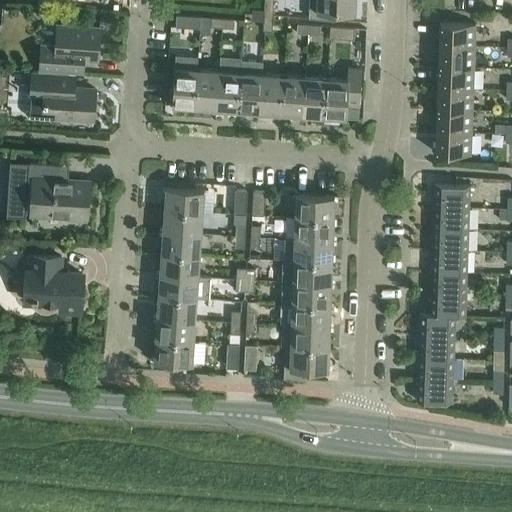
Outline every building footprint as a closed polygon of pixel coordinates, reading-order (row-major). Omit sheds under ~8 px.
[(264,0),(264,8),(273,9),(273,0),(264,0)] [(309,0),(309,18),(335,20),(336,12),(355,13),(355,0),(309,0)] [(264,8),(263,19),(273,20),(273,9),(264,8)] [(176,15),(176,26),(175,27),(200,29),(201,17),(176,15)] [(210,27),(222,28),(223,18),(211,17),(210,27)] [(223,18),(222,28),(233,28),(234,19),(223,18)] [(272,31),(273,20),(263,19),(263,31),(272,31)] [(440,23),(440,45),(475,46),(476,24),(440,23)] [(296,33),(308,34),(309,24),(297,24),(296,33)] [(309,24),(308,34),(320,35),(320,25),(309,24)] [(42,45),(40,70),(83,73),(84,59),(98,60),(100,29),(58,26),(56,46),(42,45)] [(354,40),(355,28),(330,26),(329,38),(354,40)] [(440,45),(439,67),(474,68),(475,46),(440,45)] [(175,67),(172,105),(195,106),(197,69),(198,57),(176,55),(175,67)] [(219,70),(216,108),(238,109),(242,60),(240,60),(240,72),(219,70)] [(242,60),(238,109),(260,111),(262,73),(262,61),(242,60)] [(326,78),(324,116),(346,117),(347,105),(359,106),(362,68),(348,67),(348,79),(326,78)] [(439,67),(438,88),(473,89),(474,68),(439,67)] [(197,69),(195,106),(216,108),(219,70),(197,69)] [(30,118),(43,119),(54,120),(55,117),(94,120),(96,89),(75,88),(76,74),(32,71),(29,94),(27,93),(26,114),(30,118)] [(262,73),(260,111),(281,112),(284,75),(262,73)] [(284,75),(281,112),(302,114),(305,76),(284,75)] [(305,76),(302,114),(324,116),(326,78),(305,76)] [(438,88),(437,110),(472,111),(473,89),(438,88)] [(437,110),(437,131),(472,133),(472,111),(437,110)] [(471,155),(472,133),(437,131),(436,153),(471,155)] [(27,198),(33,198),(32,215),(67,217),(67,220),(87,222),(90,182),(68,180),(69,166),(28,164),(10,161),(7,217),(26,218),(27,198)] [(435,184),(434,207),(469,208),(470,185),(435,184)] [(167,187),(165,209),(203,212),(205,189),(167,187)] [(234,214),(246,215),(247,190),(235,189),(234,214)] [(253,190),(252,215),(264,215),(265,191),(253,190)] [(296,194),(296,217),(334,218),(335,196),(296,194)] [(434,207),(433,228),(468,229),(469,208),(434,207)] [(165,209),(164,231),(201,233),(203,212),(165,209)] [(296,217),(295,239),(333,240),(334,218),(296,217)] [(236,224),(235,236),(245,237),(245,225),(236,224)] [(251,225),(251,237),(260,237),(261,226),(251,225)] [(433,228),(432,249),(468,251),(468,229),(433,228)] [(164,231),(162,252),(200,255),(201,233),(164,231)] [(235,247),(244,248),(245,237),(235,236),(235,247)] [(251,237),(250,248),(259,249),(260,237),(251,237)] [(285,238),(284,260),(332,261),(333,240),(295,239),(285,238)] [(432,249),(432,271),(467,273),(468,251),(432,249)] [(162,252),(161,274),(198,277),(200,255),(162,252)] [(27,281),(23,284),(22,292),(26,296),(25,299),(33,299),(33,300),(38,300),(40,300),(40,302),(61,303),(61,309),(81,311),(83,285),(81,285),(81,273),(61,272),(62,257),(31,255),(30,270),(27,270),(27,281)] [(282,260),(281,281),(331,283),(332,261),(284,260),(282,260)] [(237,268),(236,279),(245,280),(246,268),(237,268)] [(246,268),(245,280),(254,280),(255,269),(246,268)] [(432,271),(431,293),(466,294),(467,273),(432,271)] [(161,274),(159,295),(197,298),(209,299),(211,277),(198,277),(161,274)] [(235,291),(245,292),(245,280),(236,279),(235,291)] [(245,280),(245,292),(254,292),(254,280),(245,280)] [(293,303),(331,305),(331,283),(281,281),(281,303),(293,303)] [(431,293),(430,314),(455,316),(465,316),(466,294),(431,293)] [(159,295),(158,317),(195,320),(197,298),(159,295)] [(293,303),(292,325),(330,326),(331,305),(293,303)] [(231,311),(231,322),(231,323),(240,323),(241,311),(231,311)] [(247,312),(246,323),(255,324),(256,312),(247,312)] [(420,313),(419,335),(455,337),(455,316),(430,314),(420,313)] [(158,317),(156,339),(194,341),(195,320),(158,317)] [(239,335),(240,323),(231,323),(231,322),(230,334),(239,335)] [(246,323),(245,335),(255,335),(255,324),(246,323)] [(281,346),(291,347),(329,348),(330,326),(292,325),(282,324),(281,346)] [(494,327),(493,341),(504,341),(504,327),(494,327)] [(419,335),(419,357),(454,357),(455,337),(419,335)] [(192,364),(194,341),(156,339),(154,361),(192,364)] [(493,350),(503,350),(504,350),(504,341),(493,341),(493,350)] [(226,368),(238,369),(239,344),(227,343),(226,368)] [(245,345),(244,369),(256,370),(257,345),(245,345)] [(328,370),(329,348),(281,347),(280,377),(308,378),(308,370),(328,370)] [(419,357),(418,379),(453,380),(454,357),(419,357)] [(494,370),(494,381),(503,381),(503,370),(494,370)] [(452,402),(453,380),(418,379),(417,401),(452,402)] [(494,393),(502,393),(503,381),(494,381),(494,393)]
